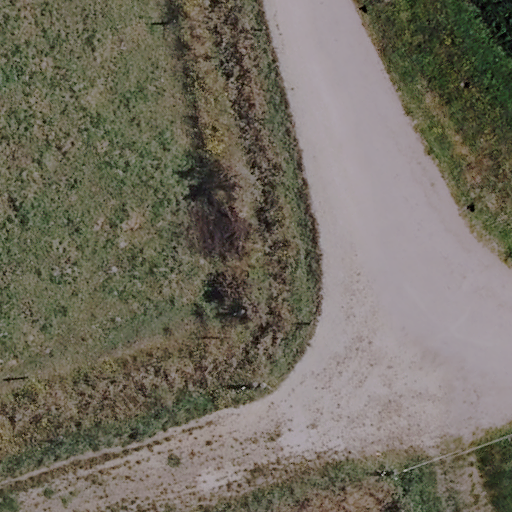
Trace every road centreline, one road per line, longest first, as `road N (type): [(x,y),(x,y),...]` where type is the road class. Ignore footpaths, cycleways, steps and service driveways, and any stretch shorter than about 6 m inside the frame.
road 1 (track): [(0,486),(511,352)]
road 2 (track): [(318,0),(416,377)]
